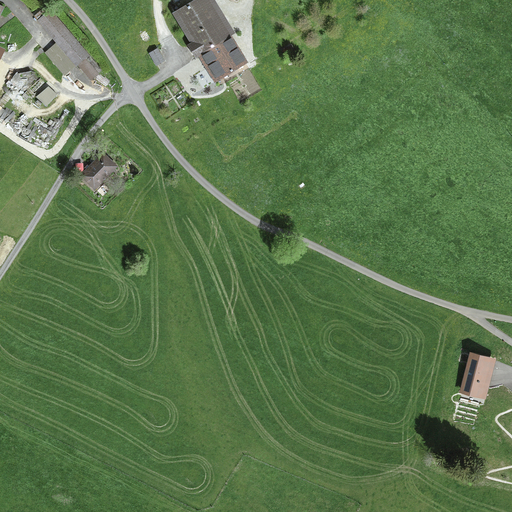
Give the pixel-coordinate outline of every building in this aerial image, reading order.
[(211,0),(196,0),(174,14),(215,82),(245,64),(229,38),(234,36),(211,0)] [(46,8),(33,18),(56,46),(44,55),(63,77),(77,66),(88,80),(99,72),(46,8)] [(164,61),(158,49),(150,54),(157,65),(164,61)] [(93,193),(118,169),(103,154),(78,178),(93,193)] [(470,353),(460,393),(484,399),(494,358),(470,353)]
